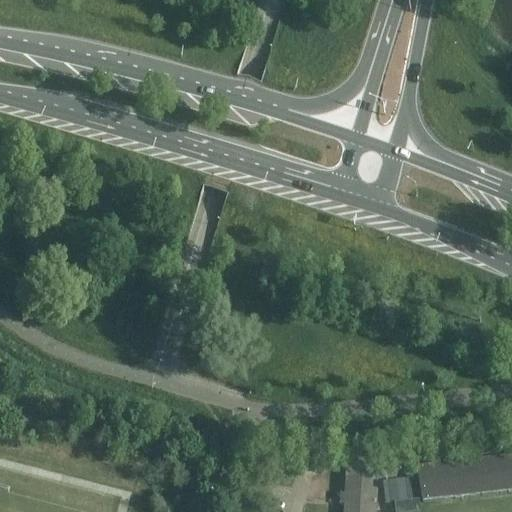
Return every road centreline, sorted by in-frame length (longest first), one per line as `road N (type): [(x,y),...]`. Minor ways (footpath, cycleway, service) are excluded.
road 1 (primary): [(0,97),(123,125),(358,200)]
road 2 (primary): [(267,105),(0,38)]
road 3 (primary): [(358,200),(511,267)]
road 4 (primary): [(502,190),(420,139),(408,96)]
